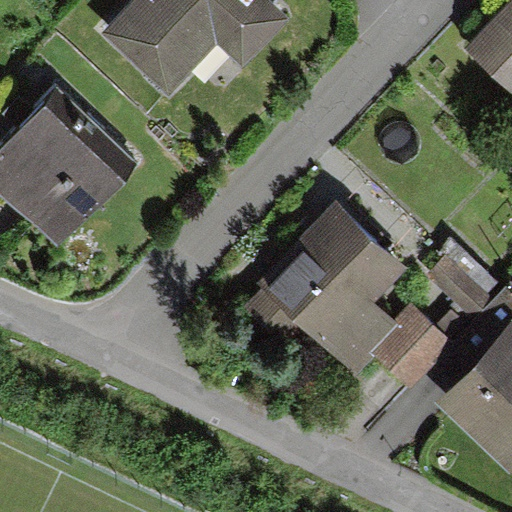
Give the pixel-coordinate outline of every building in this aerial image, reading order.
[(264,0),(127,0),(93,35),(167,103),(214,55),(248,84),(298,31),(264,0)] [(511,0),(510,0),(465,46),(511,92),(511,0)] [(50,88),(0,142),(0,199),(62,256),(139,173),(50,88)] [(335,215),(257,300),(327,366),(404,282),(335,215)] [(431,275),(484,310),(510,271),(457,236),(431,275)] [(511,361),(458,419),(511,470),(511,361)]
